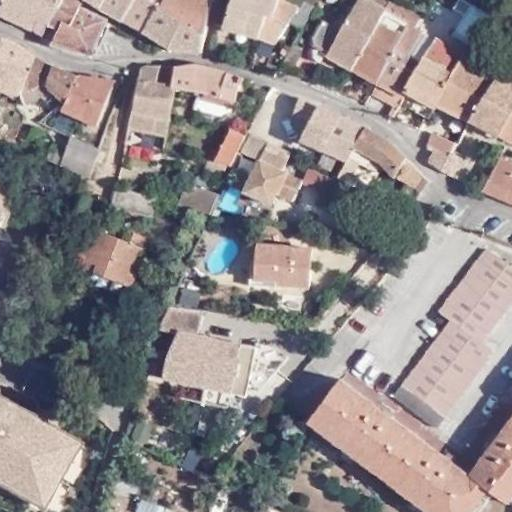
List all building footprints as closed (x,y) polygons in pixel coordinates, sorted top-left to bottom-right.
[(6,0),(0,12),(0,16),(30,29),(36,33),(40,23),(51,29),(65,0),(6,0)] [(88,1),(85,0),(65,0),(51,29),(64,33),(56,48),(92,60),(95,55),(109,25),(81,13),(87,4),(88,1)] [(107,0),(85,0),(88,1),(87,4),(102,11),(107,0)] [(107,0),(102,11),(124,21),(136,0),(107,0)] [(165,0),(136,0),(124,21),(146,33),(158,8),(160,9),(165,0)] [(213,5),(206,0),(165,0),(160,9),(207,41),(213,5)] [(229,32),(260,41),(265,22),(270,23),(278,4),(266,0),(235,0),(226,31),(229,32)] [(354,71),(387,12),(384,11),(363,0),(360,0),(342,32),(323,22),(313,39),(316,46),(328,53),(329,56),(354,71)] [(363,0),(384,11),(386,7),(378,2),(379,0),(363,0)] [(299,10),(283,4),(278,4),(270,23),(265,22),(260,41),(278,47),(299,10)] [(158,8),(146,33),(169,48),(167,53),(172,55),(173,51),(204,56),(207,41),(160,9),(158,8)] [(377,85),(410,25),(387,12),(354,71),(377,85)] [(440,27),(423,17),(420,22),(437,32),(440,27)] [(109,25),(95,55),(99,57),(114,28),(109,25)] [(406,93),(421,66),(407,57),(421,32),(410,25),(377,85),(372,95),(400,110),(403,104),(408,95),(406,93)] [(214,57),(223,59),(229,32),(226,31),(219,28),(214,57)] [(469,58),(477,44),(459,34),(452,48),(464,55),(469,58)] [(0,36),(0,83),(12,58),(2,53),(8,41),(0,36)] [(437,111),(440,107),(435,105),(464,55),(452,48),(437,38),(421,66),(406,93),(408,95),(403,104),(410,108),(414,100),(434,110),(437,111)] [(30,52),(8,41),(2,53),(12,58),(0,83),(0,91),(13,98),(21,95),(27,109),(55,96),(66,102),(72,97),(78,77),(53,68),(30,52)] [(306,51),(296,47),(285,68),(294,72),(306,51)] [(500,76),(498,74),(469,58),(464,55),(435,105),(440,107),(472,125),(500,76)] [(511,61),(508,59),(498,74),(500,76),(472,125),(511,146),(511,61)] [(176,68),(144,68),(131,131),(168,139),(172,119),(177,91),(173,91),(176,68)] [(198,68),(176,68),(173,91),(177,91),(221,101),(229,75),(198,68)] [(235,104),(242,79),(233,76),(229,75),(221,101),(235,104)] [(116,87),(78,77),(72,97),(66,102),(57,110),(100,129),(116,87)] [(356,150),(366,129),(330,111),(302,99),(292,119),(297,122),(299,117),(314,125),(310,131),(306,128),(303,134),(306,137),(303,143),(348,165),(351,159),(356,150)] [(422,195),(430,182),(396,147),(370,131),(366,129),(356,150),(382,165),(385,167),(397,181),(422,195)] [(230,132),(214,165),(230,169),(244,139),(230,132)] [(454,156),(460,146),(435,134),(434,136),(429,150),(450,162),(454,156)] [(264,164),(271,148),(248,137),(241,153),(264,164)] [(72,173),(87,179),(92,182),(98,163),(102,154),(73,139),(66,156),(62,168),(72,173)] [(292,158),(271,148),(264,164),(248,198),(274,210),(279,199),(295,206),(305,186),(285,176),(292,158)] [(376,174),(382,165),(356,150),(351,159),(361,166),(376,174)] [(464,160),(454,156),(450,162),(429,150),(426,161),(449,176),(454,179),(464,160)] [(59,167),(62,168),(66,156),(56,151),(49,163),(59,167)] [(348,165),(340,180),(350,185),(361,166),(351,159),(348,165)] [(511,204),(511,165),(500,160),(486,193),(511,204)] [(72,173),(62,194),(75,201),(87,179),(72,173)] [(326,195),(331,180),(315,175),(310,190),(326,195)] [(0,186),(0,227),(2,228),(17,193),(0,186)] [(187,186),(181,207),(212,216),(222,195),(187,186)] [(158,219),(161,202),(119,191),(115,211),(142,219),(144,216),(158,219)] [(136,267),(149,240),(138,235),(132,246),(96,230),(83,260),(100,268),(98,273),(131,287),(140,269),(136,267)] [(308,292),(312,253),(257,249),(253,284),(278,286),(279,289),(308,292)] [(511,304),(511,271),(487,254),(439,318),(450,327),(396,403),(437,432),(484,367),(465,353),(473,343),(481,348),(511,304)] [(198,309),(202,292),(182,288),(178,305),(198,309)] [(198,337),(201,315),(177,312),(174,333),(198,337)] [(186,375),(216,381),(249,388),(250,381),(268,384),(274,347),(255,344),(255,349),(194,337),(186,375)] [(249,388),(216,381),(215,392),(247,398),(249,388)] [(342,385),(312,424),(431,511),(477,511),(490,495),(511,509),(511,507),(511,429),(473,482),(342,385)] [(82,444),(0,396),(0,481),(46,509),(82,444)] [(431,511),(312,424),(308,430),(418,511),(431,511)]
